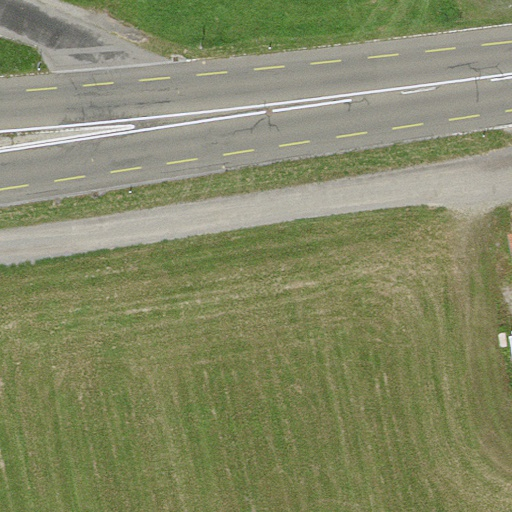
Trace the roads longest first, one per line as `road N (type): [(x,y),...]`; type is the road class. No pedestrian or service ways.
road 1 (primary): [(0,176),(511,84)]
road 2 (track): [(0,248),(511,169)]
road 3 (primary): [(511,75),(0,113)]
